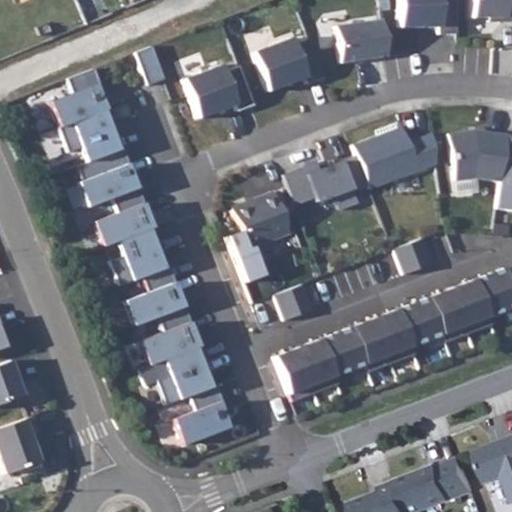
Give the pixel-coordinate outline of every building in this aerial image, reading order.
[(457,29),(456,0),(399,0),(400,23),(439,22),(439,30),(457,29)] [(511,0),(471,0),(471,14),(504,14),(504,18),(511,17),(511,0)] [(387,52),(382,16),(336,23),(342,59),(387,52)] [(325,75),(310,36),(295,42),(293,35),(255,50),(270,88),(305,75),(308,82),(325,75)] [(166,77),(153,44),(136,51),(149,83),(166,77)] [(256,103),(240,63),(225,69),(223,63),(185,78),(200,116),(236,102),(239,110),(256,103)] [(105,92),(95,67),(68,78),(73,90),(49,100),(59,124),(102,107),(106,106),(101,93),(105,92)] [(111,131),(102,107),(59,124),(69,149),(82,144),(88,159),(125,144),(119,128),(111,131)] [(354,143),(371,186),(437,161),(432,130),(408,140),(402,124),(354,143)] [(476,175),(501,179),(508,132),(476,128),(449,132),(456,178),(476,175)] [(511,132),(508,132),(501,179),(497,206),(511,207),(511,132)] [(88,159),(78,162),(84,178),(80,179),(90,204),(114,194),(136,186),(131,173),(135,172),(125,144),(88,159)] [(285,172),(296,202),(315,194),(317,200),(333,193),(339,207),(356,201),(340,159),(319,168),(311,171),(308,163),(285,172)] [(308,163),(311,171),(319,168),(316,160),(308,163)] [(136,186),(114,194),(119,210),(96,218),(105,243),(118,238),(152,225),(146,211),(150,210),(140,184),(136,186)] [(292,230),(275,189),(261,195),(261,196),(234,207),(249,246),(292,230)] [(155,224),(152,225),(118,238),(123,254),(110,259),(120,283),(143,274),(163,267),(153,243),(161,240),(155,224)] [(424,235),(409,241),(419,266),(433,261),(424,235)] [(409,241),(395,246),(404,272),(419,266),(409,241)] [(163,267),(143,274),(149,289),(126,298),(135,323),(158,314),(182,305),(176,291),(180,289),(170,264),(163,267)] [(505,266),(475,277),(489,315),(511,306),(511,268),(507,270),(505,266)] [(475,277),(452,286),(469,332),(492,322),(489,315),(475,277)] [(304,281),(275,292),(285,318),(314,307),(304,281)] [(452,286),(428,295),(443,333),(446,340),(469,332),(452,286)] [(428,295),(398,307),(413,345),(443,333),(428,295)] [(182,305),(158,314),(163,329),(140,338),(149,362),(196,345),(191,331),(195,329),(185,304),(182,305)] [(398,307),(375,316),(392,361),(416,352),(413,345),(398,307)] [(375,316),(351,324),(366,363),(369,370),(392,361),(375,316)] [(351,324),(321,337),(336,374),(366,363),(351,324)] [(321,337),(298,345),(315,390),(339,382),(336,374),(321,337)] [(196,345),(149,362),(139,366),(145,382),(156,377),(166,402),(189,393),(209,386),(200,362),(207,359),(201,343),(196,345)] [(298,345),(274,355),(292,400),(315,390),(298,345)] [(8,361),(0,364),(0,403),(18,397),(11,377),(14,376),(8,361)] [(209,386),(189,393),(195,408),(171,417),(181,442),(227,424),(222,410),(226,409),(216,383),(209,386)] [(36,433),(30,417),(0,427),(0,474),(0,476),(16,470),(17,474),(37,467),(26,436),(36,433)] [(511,434),(509,436),(511,441),(498,446),(492,442),(475,449),(488,482),(505,475),(511,492),(511,434)] [(509,436),(492,442),(498,446),(511,441),(509,436)] [(438,463),(397,479),(409,511),(413,511),(474,489),(461,456),(439,464),(438,463)] [(409,511),(397,479),(380,486),(382,490),(352,502),(355,511),(409,511)]
